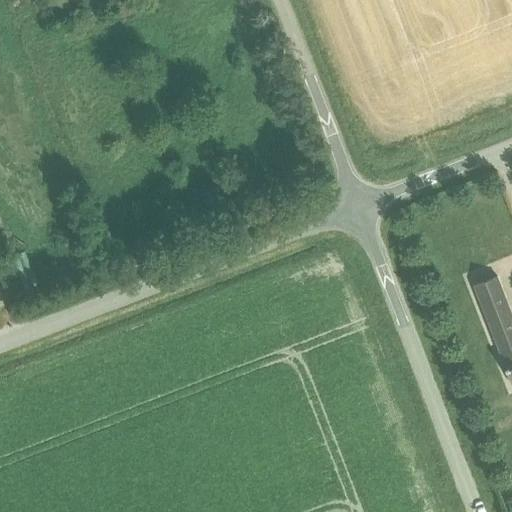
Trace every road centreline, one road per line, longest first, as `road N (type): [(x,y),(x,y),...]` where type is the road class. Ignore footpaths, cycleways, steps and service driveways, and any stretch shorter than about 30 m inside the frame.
road 1 (unclassified): [(0,345),(359,206)]
road 2 (unclassified): [(476,511),(359,206)]
road 3 (unclassified): [(359,206),(279,0)]
road 4 (unclassified): [(359,206),(511,147)]
